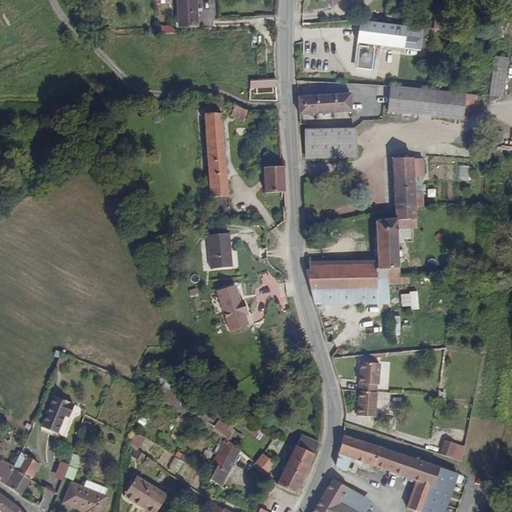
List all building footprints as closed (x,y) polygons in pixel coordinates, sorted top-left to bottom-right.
[(198,25),(197,0),(178,0),(179,26),(198,25)] [(443,28),(445,19),(435,18),(434,27),(443,28)] [(421,50),(424,26),(406,24),(406,27),(360,22),(358,43),(361,43),(358,68),(374,70),(376,47),(375,47),(375,45),(421,50)] [(462,117),(464,92),(392,87),(389,113),(462,117)] [(351,111),(350,94),(297,97),(298,114),(351,111)] [(228,193),(223,101),(204,102),(209,193),(228,193)] [(247,116),(248,106),(234,104),(233,113),(247,116)] [(358,156),(357,133),(305,135),(306,158),(358,156)] [(413,177),(412,158),(390,158),(393,210),(414,207),(414,194),(413,177)] [(425,176),(424,159),(412,158),(413,177),(425,176)] [(282,193),(281,166),(266,166),(266,193),(282,193)] [(229,217),(228,193),(209,193),(211,217),(213,217),(229,217)] [(423,206),(422,193),(414,194),(414,207),(423,206)] [(416,228),(414,207),(393,210),(393,218),(377,218),(379,256),(379,264),(305,266),(314,301),(389,301),(380,268),(388,267),(388,272),(397,272),(396,229),(416,228)] [(226,229),(203,232),(208,267),(229,264),(226,246),(228,246),(226,229)] [(379,264),(379,256),(305,258),(305,266),(379,264)] [(235,302),(230,284),(211,290),(223,332),(243,327),(239,314),(242,313),(239,301),(235,302)] [(391,312),(389,301),(314,301),(317,312),(391,312)] [(62,363),(66,354),(61,352),(57,361),(62,363)] [(380,385),(381,363),(362,362),(360,390),(378,392),(378,385),(380,385)] [(377,419),(379,392),(378,392),(360,390),(358,418),(377,419)] [(57,431),(63,413),(68,415),(73,401),(67,399),(68,398),(52,392),(43,417),(46,418),(43,426),(57,431)] [(361,436),(362,432),(344,426),(342,434),(364,441),(366,437),(361,436)] [(364,441),(342,434),(336,463),(345,467),(349,454),(389,469),(415,479),(411,490),(404,506),(420,511),(443,511),(457,472),(364,441)] [(294,491),(317,444),(297,436),(275,481),(294,491)] [(220,483),(238,447),(227,438),(214,459),(216,460),(207,476),(220,483)] [(19,469),(29,453),(22,449),(16,464),(15,466),(19,469)] [(265,473),(273,461),(261,452),(255,460),(252,464),(265,473)] [(32,477),(42,462),(29,453),(19,469),(32,477)] [(252,464),(255,460),(247,454),(244,458),(252,464)] [(15,466),(16,464),(2,457),(0,461),(0,479),(7,485),(15,466)] [(76,479),(82,461),(74,458),(68,476),(76,479)] [(21,494),(32,477),(19,469),(15,466),(7,485),(21,494)] [(411,490),(415,479),(389,469),(385,480),(411,490)] [(94,511),(99,511),(111,479),(90,472),(86,482),(76,479),(68,501),(86,507),(86,509),(94,511)] [(342,500),(348,485),(329,476),(311,511),(312,511),(364,511),(365,511),(342,500)] [(149,511),(160,511),(169,495),(136,479),(127,497),(148,507),(146,511),(149,511)] [(372,497),(348,485),(342,500),(365,511),(372,497)] [(18,511),(22,508),(0,492),(0,508),(4,511),(18,511)] [(148,507),(127,497),(125,501),(146,511),(148,507)] [(268,511),(270,509),(260,503),(256,511),(268,511)]
